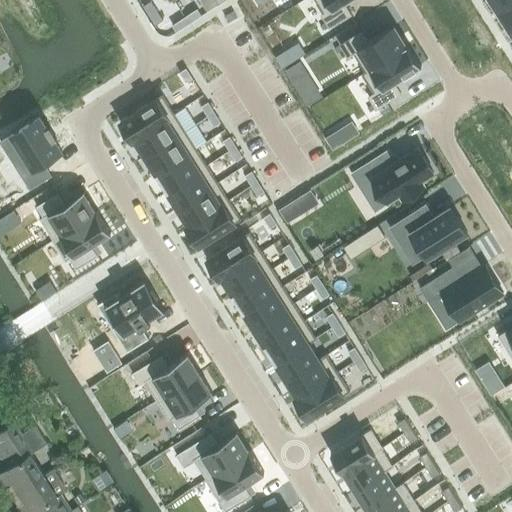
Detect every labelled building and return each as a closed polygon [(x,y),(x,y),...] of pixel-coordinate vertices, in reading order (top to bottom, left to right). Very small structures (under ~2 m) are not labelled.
[(316,0),(324,12),(322,14),(330,26),(351,12),(344,1),(346,0),(316,0)] [(490,0),(496,8),(509,0),(490,0)] [(511,0),(509,0),(496,8),(508,27),(511,23),(511,0)] [(155,5),(147,11),(155,24),(164,19),(155,5)] [(197,8),(185,16),(189,23),(202,15),(197,8)] [(185,16),(172,24),(177,31),(189,23),(185,16)] [(362,30),(340,43),(348,55),(353,52),(366,71),(409,44),(408,43),(407,43),(395,24),(369,41),(362,30)] [(409,44),(366,71),(378,90),(372,94),(380,106),(401,92),(394,81),(422,64),(409,44)] [(290,63),(283,52),(275,56),(282,67),(290,63)] [(286,70),(295,83),(308,75),(299,61),(286,70)] [(186,67),(180,71),(186,81),(193,77),(186,67)] [(128,115),(120,120),(133,139),(175,112),(163,93),(136,110),(135,109),(134,110),(135,111),(129,114),(129,113),(128,114),(128,115)] [(208,102),(202,106),(208,116),(214,111),(208,102)] [(214,111),(208,116),(214,125),(221,121),(214,111)] [(175,112),(133,139),(133,140),(135,139),(145,155),(186,130),(175,112)] [(39,114),(11,132),(23,151),(12,158),(30,187),(51,174),(44,162),(62,150),(54,137),(56,136),(49,125),(47,126),(39,114)] [(352,120),(326,137),(333,148),(359,131),(352,120)] [(186,130),(145,155),(156,172),(156,173),(197,147),(186,130)] [(230,136),(223,140),(230,150),(236,146),(230,136)] [(236,146),(230,150),(236,160),(242,156),(236,146)] [(422,180),(434,172),(418,146),(400,158),(390,164),(382,153),(352,172),(360,185),(372,177),(388,201),(400,194),(403,198),(425,184),(422,180)] [(197,147),(156,173),(162,181),(161,182),(161,183),(162,182),(166,188),(165,188),(166,189),(167,190),(208,164),(197,147)] [(208,164),(167,190),(167,191),(168,191),(178,207),(219,181),(208,164)] [(252,171),(245,175),(252,185),(258,181),(252,171)] [(219,181),(178,207),(189,223),(187,225),(229,199),(219,181)] [(258,181),(252,185),(258,194),(264,190),(258,181)] [(97,210),(84,190),(65,201),(58,191),(36,204),(43,215),(40,217),(53,238),(97,211),(97,210)] [(229,199),(187,225),(193,235),(193,236),(194,236),(197,242),(197,243),(198,242),(199,245),(242,218),(229,199)] [(298,215),(290,201),(279,208),(287,222),(298,215)] [(456,216),(450,206),(435,216),(428,220),(420,207),(390,226),(399,240),(411,232),(425,255),(426,257),(468,230),(458,215),(456,216)] [(53,238),(52,238),(66,260),(70,257),(77,268),(98,254),(92,244),(111,231),(98,210),(97,210),(97,211),(53,238)] [(270,212),(264,217),(270,227),(277,222),(270,212)] [(362,234),(369,245),(384,235),(378,224),(362,234)] [(250,231),(208,258),(220,277),(262,250),(250,231)] [(290,243),(283,247),(289,257),(296,253),(290,243)] [(262,250),(220,277),(220,278),(222,277),(232,293),(273,267),(262,250)] [(296,253),(289,257),(295,267),(302,263),(296,253)] [(453,265),(420,286),(429,301),(443,292),(460,319),(504,292),(486,263),(482,265),(463,278),(454,264),(453,265)] [(232,293),(238,302),(237,302),(238,303),(242,308),(241,309),(242,309),(243,310),(284,285),(273,267),(232,293)] [(317,274),(310,278),(317,288),(323,284),(317,274)] [(127,351),(149,337),(140,324),(165,308),(146,278),(121,293),(119,290),(97,303),(127,351)] [(323,284),(317,288),(323,298),(329,293),(323,284)] [(284,285),(243,310),(244,311),(254,327),(295,302),(284,285)] [(295,302),(254,327),(265,344),(264,344),(265,345),(306,319),(295,302)] [(333,312),(327,316),(333,326),(339,322),(333,312)] [(306,319),(265,345),(276,362),(309,341),(309,342),(317,337),(306,319)] [(339,322),(333,326),(339,336),(346,331),(339,322)] [(511,324),(507,328),(506,329),(498,334),(511,356),(511,355),(511,324)] [(108,340),(94,349),(107,371),(122,362),(108,340)] [(309,341),(276,362),(287,379),(319,358),(309,342),(309,341)] [(355,346),(348,351),(355,360),(361,356),(355,346)] [(169,363),(162,353),(132,372),(140,384),(145,381),(157,399),(200,372),(188,352),(169,363)] [(319,358),(287,379),(297,395),(295,397),(296,397),(338,371),(327,353),(319,358)] [(361,356),(355,360),(361,370),(367,366),(361,356)] [(338,371),(296,397),(302,407),(302,408),(303,408),(306,414),(306,415),(307,414),(308,417),(350,390),(338,371)] [(200,372),(157,399),(170,419),(172,417),(179,428),(201,414),(194,403),(213,391),(200,372)] [(405,417),(397,422),(404,433),(412,428),(405,417)] [(0,449),(10,466),(0,472),(0,474),(12,494),(43,474),(30,454),(33,452),(33,451),(47,443),(35,425),(22,434),(14,422),(0,431),(0,449)] [(384,446),(371,427),(331,453),(343,472),(344,472),(344,471),(382,447),(383,447),(384,446)] [(412,428),(404,433),(411,443),(418,438),(412,428)] [(237,429),(218,441),(212,431),(176,453),(184,466),(195,460),(206,477),(207,478),(250,450),(237,429)] [(385,469),(385,470),(394,464),(383,447),(382,447),(344,471),(344,472),(355,488),(385,469)] [(205,478),(226,510),(252,494),(245,483),(265,471),(251,449),(250,450),(207,478),(206,477),(205,478)] [(427,452),(419,456),(426,467),(434,462),(427,452)] [(434,462),(426,467),(433,478),(440,473),(434,462)] [(32,511),(38,508),(40,511),(67,511),(71,510),(60,493),(63,491),(64,485),(53,468),(43,474),(12,494),(24,511),(32,511)] [(355,488),(366,505),(396,486),(395,485),(385,470),(385,469),(355,488)] [(392,511),(415,498),(404,480),(395,485),(396,486),(366,505),(369,511),(392,511)] [(449,486),(441,491),(448,502),(455,497),(449,486)] [(81,492),(74,497),(78,503),(85,499),(81,492)] [(455,497),(448,502),(454,511),(455,511),(462,507),(455,497)] [(423,511),(415,498),(392,511),(423,511)]
